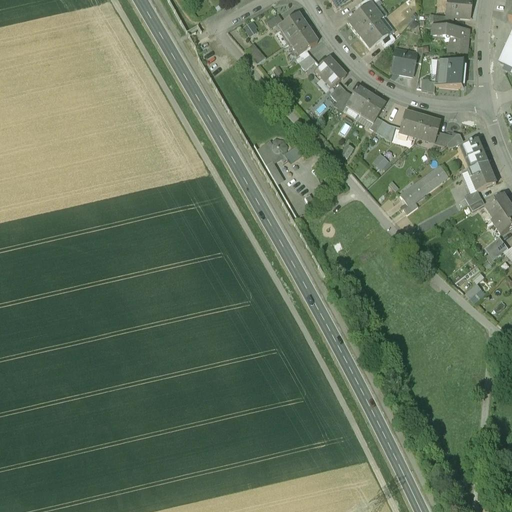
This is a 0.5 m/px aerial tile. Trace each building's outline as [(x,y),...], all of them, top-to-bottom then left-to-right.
[(328,0),(336,13),(347,7),(350,6),(349,5),(346,0),(328,0)] [(359,0),(357,0),(349,5),(350,6),(347,7),(350,12),(355,9),(362,5),(359,0)] [(355,9),(359,14),(360,15),(370,7),(371,9),(381,1),(380,0),(369,0),(362,5),(355,9)] [(471,1),(454,0),(446,0),(445,19),(445,20),(453,20),(469,22),(471,1)] [(347,24),(359,39),(377,25),(381,22),(371,9),(370,7),(360,15),(359,14),(347,24)] [(278,30),(288,45),(307,32),(297,17),(278,30)] [(282,25),(278,18),(266,26),(271,32),(282,25)] [(428,24),(433,24),(453,26),(453,20),(445,20),(445,19),(429,18),(428,24)] [(256,30),(252,24),(242,31),(249,40),(257,35),(254,32),(256,30)] [(387,38),(377,25),(359,39),(370,53),(380,44),(388,38),(387,38)] [(454,32),(432,30),(432,39),(451,41),(450,52),(466,53),(468,33),(454,32)] [(317,46),(307,32),(288,45),(298,60),(302,57),(302,56),(305,54),(317,46)] [(388,38),(380,44),(386,52),(395,42),(390,35),(387,38),(388,38)] [(511,35),(499,64),(511,69),(511,35)] [(252,47),(244,54),(256,67),(265,61),(252,47)] [(296,61),(298,66),(309,59),(305,54),(302,56),(302,57),(296,61)] [(404,56),(394,54),(391,74),(399,75),(398,77),(412,79),(415,61),(415,56),(404,55),(404,56)] [(309,59),(298,66),(305,73),(315,64),(309,59)] [(315,74),(321,82),(335,69),(328,62),(315,74)] [(465,65),(436,63),(435,84),(434,88),(435,88),(460,90),(461,81),(464,81),(465,65)] [(345,79),(335,69),(321,82),(331,92),(345,79)] [(434,88),(435,84),(428,83),(429,82),(422,81),(421,93),(427,93),(427,94),(434,95),(435,88),(434,88)] [(337,105),(345,94),(340,89),(330,98),(337,105)] [(347,108),(361,116),(371,99),(357,91),(352,99),(346,107),(347,108)] [(346,107),(352,99),(345,94),(337,105),(333,109),(342,115),(347,108),(346,107)] [(385,108),(371,99),(361,116),(367,120),(366,122),(372,127),(385,108)] [(415,142),(421,120),(404,115),(398,137),(415,142)] [(421,120),(415,142),(434,147),(437,135),(440,125),(421,120)] [(369,132),(375,136),(382,125),(376,121),(369,132)] [(394,130),(382,125),(375,136),(390,145),(394,130)] [(437,135),(434,147),(443,150),(447,147),(458,137),(452,135),(451,139),(437,135)] [(458,137),(447,147),(449,152),(464,146),(461,137),(458,137)] [(276,141),(257,154),(266,169),(281,161),(283,164),(288,161),(285,157),(288,149),(284,143),(276,141)] [(477,142),(461,149),(470,173),(487,166),(477,142)] [(340,158),(346,161),(353,152),(346,148),(340,158)] [(301,158),(295,150),(285,157),(291,165),(301,158)] [(390,166),(379,156),(372,164),(382,174),(390,166)] [(478,194),(496,186),(487,166),(470,173),(469,173),(477,194),(478,194)] [(440,169),(400,199),(408,209),(403,213),(407,217),(417,209),(414,205),(448,179),(440,169)] [(275,173),(270,175),(276,187),(281,184),(275,173)] [(477,194),(464,199),(469,208),(481,202),(482,201),(478,194),(477,194)] [(486,209),(494,222),(511,210),(511,208),(504,197),(486,209)] [(309,198),(304,201),(311,213),(316,210),(309,198)] [(481,202),(469,208),(472,214),(484,207),(481,202)] [(511,229),(511,210),(494,222),(492,224),(501,237),(511,229)] [(504,245),(499,239),(484,251),(489,257),(504,245)] [(489,257),(493,262),(508,251),(504,245),(489,257)] [(472,282),(476,287),(484,280),(479,275),(472,282)] [(476,287),(465,297),(474,306),(485,297),(476,287)]
